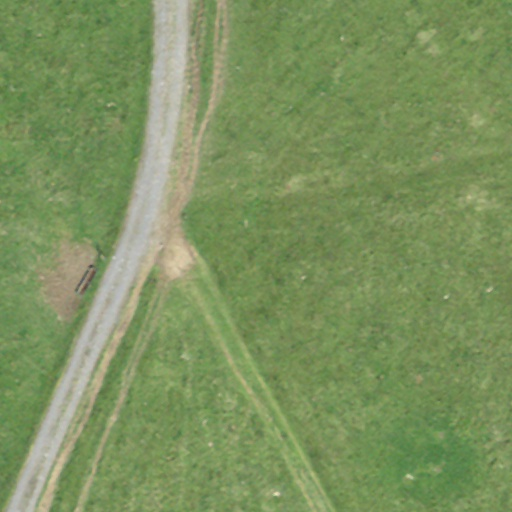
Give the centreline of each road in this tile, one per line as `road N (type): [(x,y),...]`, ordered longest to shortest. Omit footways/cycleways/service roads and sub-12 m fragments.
road 1 (track): [(149,204),(312,511)]
road 2 (track): [(149,204),(21,511)]
road 3 (track): [(175,0),(164,136),(149,204)]
